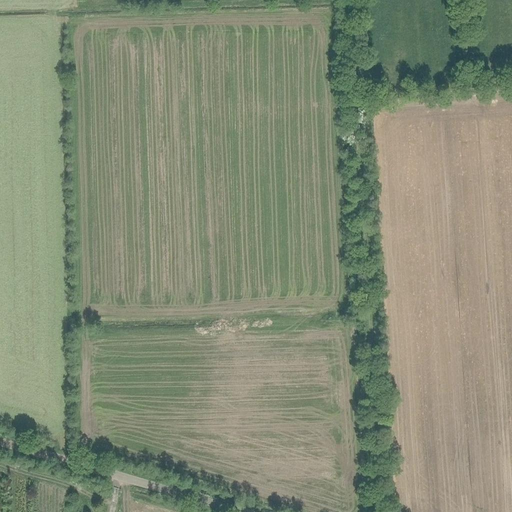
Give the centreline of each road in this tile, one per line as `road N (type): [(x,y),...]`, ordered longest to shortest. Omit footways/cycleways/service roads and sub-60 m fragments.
road 1 (track): [(379,511),(351,0)]
road 2 (tertiary): [(244,511),(0,441)]
